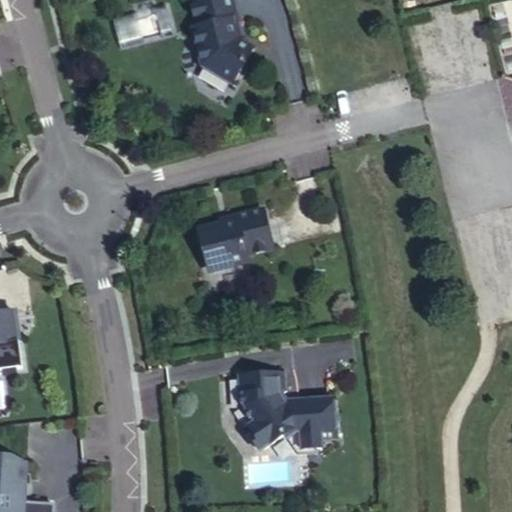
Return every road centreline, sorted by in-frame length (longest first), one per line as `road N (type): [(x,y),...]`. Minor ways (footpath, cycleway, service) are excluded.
road 1 (unclassified): [(109,193),(455,103),(503,285)]
road 2 (residential): [(122,511),(120,431),(88,234)]
road 3 (residential): [(18,0),(63,172)]
